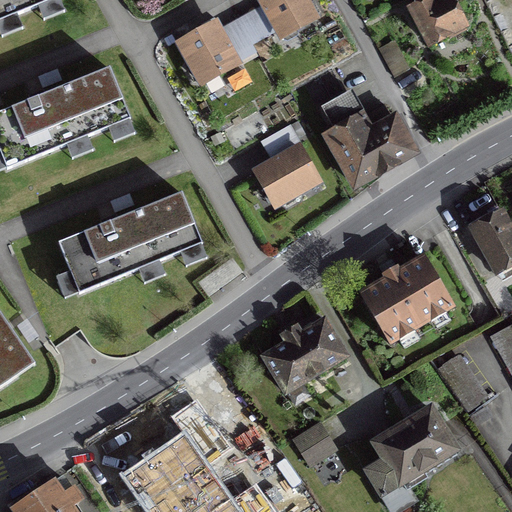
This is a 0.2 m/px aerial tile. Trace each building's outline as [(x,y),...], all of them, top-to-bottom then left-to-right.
[(0,0),(0,21),(51,0),(0,0)] [(313,20),(301,0),(258,0),(277,33),(291,25),(294,31),(313,20)] [(430,0),(431,1),(410,12),(429,47),(446,37),(448,40),(464,32),(449,1),(450,0),(430,0)] [(200,86),(235,66),(214,26),(178,46),(200,86)] [(406,72),(390,44),(377,51),(392,79),(406,72)] [(128,116),(109,67),(35,95),(0,107),(0,147),(5,161),(128,116)] [(393,122),(368,136),(346,97),(321,111),(334,135),(326,139),(354,188),(411,155),(393,122)] [(279,204),(316,184),(297,151),(255,175),(266,193),(271,191),(279,204)] [(203,241),(184,193),(109,220),(60,239),(78,287),(203,241)] [(511,266),(511,236),(500,215),(471,231),(496,275),(511,266)] [(397,273),(395,270),(382,277),(384,281),(358,296),(389,347),(453,310),(422,258),(397,273)] [(0,385),(35,361),(7,322),(0,311),(0,385)] [(262,359),(284,395),(345,359),(323,322),(299,336),(292,325),(278,333),(285,345),(262,359)] [(511,329),(511,328),(490,340),(511,379),(511,329)] [(458,359),(438,372),(465,412),(485,399),(458,359)] [(197,397),(172,415),(183,431),(185,430),(210,465),(233,450),(197,397)] [(398,511),(413,503),(401,483),(453,451),(429,412),(374,445),(384,462),(366,473),(389,511),(398,511)] [(293,443),(309,468),(334,452),(318,426),(293,443)] [(183,431),(128,470),(157,511),(242,511),(234,499),(210,465),(185,430),(183,431)] [(52,482),(11,510),(11,511),(72,511),(70,509),(81,502),(72,489),(62,496),(52,482)] [(275,511),(255,484),(234,499),(242,511),(275,511)]
